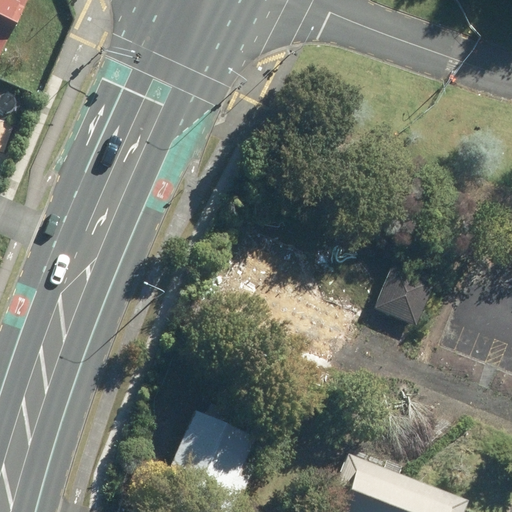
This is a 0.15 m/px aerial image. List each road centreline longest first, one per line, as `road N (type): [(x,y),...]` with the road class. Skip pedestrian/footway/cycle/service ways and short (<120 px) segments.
road 1 (primary): [(241,0),(118,260),(35,511)]
road 2 (primary): [(0,400),(56,235),(164,0)]
road 3 (unclassified): [(287,0),(511,73)]
